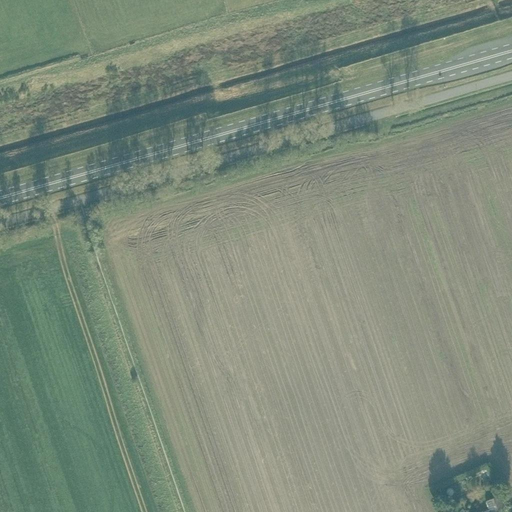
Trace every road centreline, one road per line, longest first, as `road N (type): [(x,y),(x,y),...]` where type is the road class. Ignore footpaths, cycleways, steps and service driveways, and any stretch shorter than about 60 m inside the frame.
road 1 (primary): [(0,198),(511,50)]
road 2 (unclassified): [(0,222),(511,76)]
